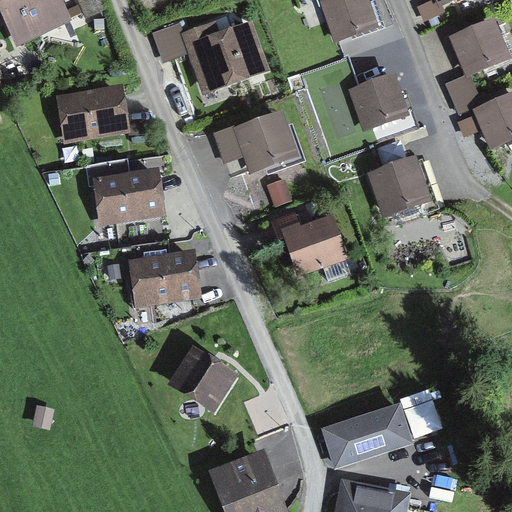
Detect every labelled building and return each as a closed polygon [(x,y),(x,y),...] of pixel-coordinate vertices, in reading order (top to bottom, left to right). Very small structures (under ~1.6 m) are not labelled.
[(63,0),(0,0),(0,5),(18,43),(72,17),(63,0)] [(101,0),(79,0),(85,15),(104,8),(101,0)] [(375,0),(322,0),(321,1),(336,41),(384,23),(375,0)] [(432,0),(436,10),(463,0),(432,0)] [(253,17),(180,42),(197,91),(270,65),(253,17)] [(511,64),(497,25),(450,42),(465,83),(511,65),(511,64)] [(397,71),(350,89),(365,130),(412,112),(397,71)] [(126,84),(56,94),(62,139),(133,129),(126,84)] [(511,99),(474,114),(489,154),(511,145),(511,99)] [(282,101),(213,126),(229,170),(249,162),(255,178),(304,160),(282,101)] [(417,154),(369,172),(384,212),(432,195),(417,154)] [(161,170),(91,180),(98,225),(168,215),(161,170)] [(334,215),(281,234),(296,276),(349,257),(334,215)] [(199,250),(129,261),(136,306),(206,296),(199,250)] [(195,347),(172,382),(212,408),(235,373),(195,347)] [(403,399),(322,426),(336,468),(417,441),(403,399)] [(57,408),(38,403),(32,426),(51,431),(57,408)] [(284,511),(261,454),(213,472),(228,511),(284,511)] [(408,511),(413,494),(342,479),(335,511),(408,511)]
